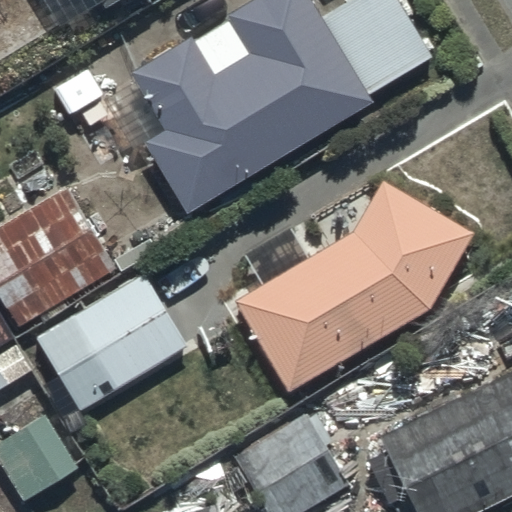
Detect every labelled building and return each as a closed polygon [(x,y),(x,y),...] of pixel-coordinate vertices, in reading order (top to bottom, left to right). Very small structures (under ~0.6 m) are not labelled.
[(95,0),(103,11),(121,0),(95,0)] [(141,138),(185,214),(370,106),(365,97),(431,58),(397,0),(352,0),(319,20),(307,0),(250,0),(222,16),(226,22),(192,41),(189,36),(125,73),(158,128),(141,138)] [(285,391),(426,309),(470,233),(379,181),(347,237),(233,304),(285,391)] [(0,306),(14,329),(112,268),(62,190),(0,228),(0,306)] [(183,348),(139,275),(34,339),(78,412),(183,348)] [(0,392),(30,375),(12,345),(0,352),(0,392)] [(412,511),(478,511),(511,495),(511,373),(377,442),(412,511)] [(303,511),(346,486),(302,415),(232,458),(265,511),(303,511)] [(75,469),(42,417),(0,443),(0,466),(22,502),(75,469)]
